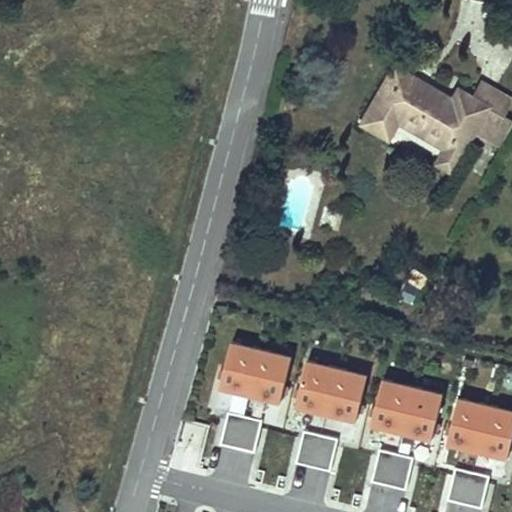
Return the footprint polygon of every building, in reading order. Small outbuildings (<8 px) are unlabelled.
[(450,98),(392,65),(359,122),(386,137),(396,120),(443,147),(435,162),(449,170),(480,116),(495,125),(509,99),(478,81),(469,96),(456,88),(450,98)] [(294,100),(286,98),(284,108),(292,110),(294,100)] [(234,339),(222,387),(252,395),(264,347),(234,339)] [(264,347),(252,395),(282,402),(294,354),(264,347)] [(309,358),(297,406),(327,413),(339,365),(309,358)] [(339,365),(327,413),(358,421),(370,373),(339,365)] [(383,375),(371,423),(401,431),(413,383),(383,375)] [(413,383),(401,431),(432,438),(444,390),(413,383)] [(459,394),(447,442),(477,450),(489,401),(459,394)] [(511,407),(489,401),(477,450),(507,457),(511,438),(511,407)] [(263,419),(230,411),(222,443),(256,450),(263,419)] [(261,458),(285,466),(295,435),(271,428),(261,458)] [(339,438),(305,430),(298,462),(331,470),(339,438)] [(414,456),(381,448),(374,480),(407,487),(414,456)] [(490,474),(456,467),(449,498),(482,506),(490,474)]
